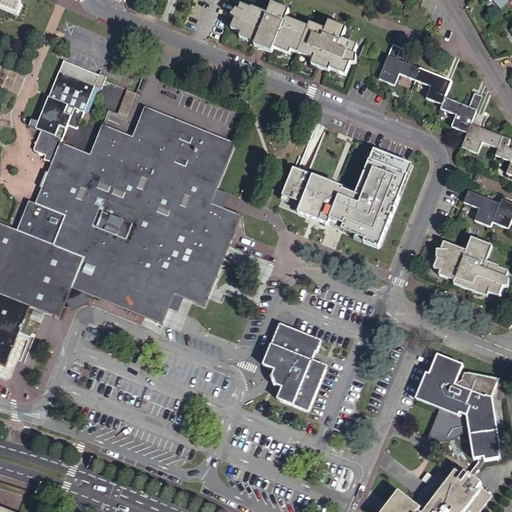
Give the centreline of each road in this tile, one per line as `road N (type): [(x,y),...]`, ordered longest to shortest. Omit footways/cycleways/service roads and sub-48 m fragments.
road 1 (residential): [(511,354),(396,306),(392,294),(440,175),(440,156),(427,140),(90,0)]
road 2 (unknown): [(51,30),(131,65),(163,64),(176,40)]
road 3 (residential): [(447,0),(511,107)]
